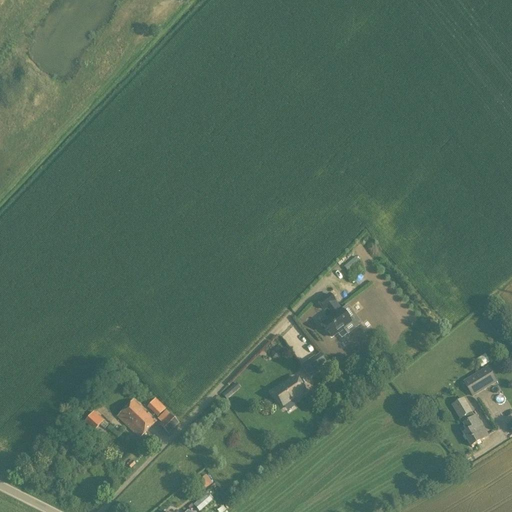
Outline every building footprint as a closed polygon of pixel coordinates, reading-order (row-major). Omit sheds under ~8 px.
[(356,268),(372,255),(363,244),(347,256),(356,268)] [(318,303),(324,310),(329,307),(335,314),(321,325),(331,338),(337,333),(338,334),(343,330),(342,329),(350,323),(340,310),(340,311),(334,303),(334,302),(329,295),(318,303)] [(300,366),(307,377),(326,364),(320,354),(315,357),(315,356),(300,366)] [(476,360),(481,368),(489,364),(490,363),(485,354),(476,360)] [(463,384),(472,398),(496,383),(488,369),(463,384)] [(286,384),(286,385),(274,394),(283,406),(295,398),(295,399),(305,392),(295,378),(286,384)] [(237,382),(224,394),(229,400),(243,388),(237,382)] [(155,399),(146,408),(157,418),(165,409),(155,399)] [(488,436),(476,416),(474,417),(472,413),(464,399),(452,406),(460,421),(461,420),(463,424),(467,431),(463,434),(471,447),(482,441),(481,441),(488,436)] [(144,410),(133,400),(117,417),(139,439),(156,422),(144,410)] [(94,432),(103,421),(93,412),(84,423),(94,432)] [(168,435),(179,424),(169,414),(158,425),(168,435)] [(199,482),(205,490),(212,484),(206,476),(199,482)] [(198,511),(199,511),(212,502),(206,494),(193,506),(198,511)]
